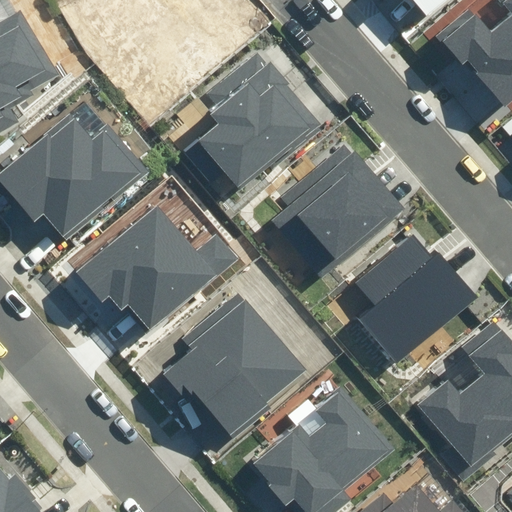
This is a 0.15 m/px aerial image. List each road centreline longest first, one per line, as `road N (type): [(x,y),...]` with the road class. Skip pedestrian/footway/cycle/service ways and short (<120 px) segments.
road 1 (residential): [(511,244),(300,0)]
road 2 (residential): [(172,511),(0,309)]
